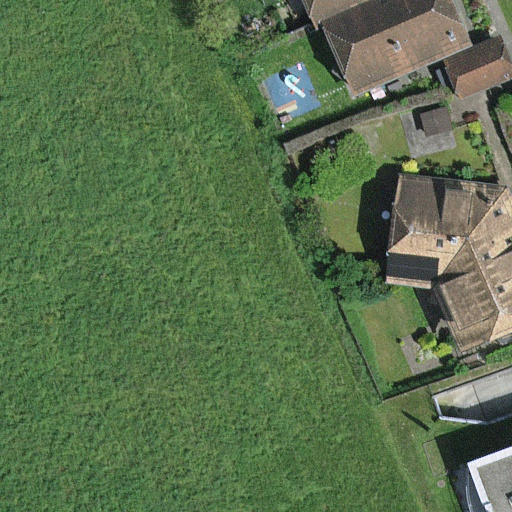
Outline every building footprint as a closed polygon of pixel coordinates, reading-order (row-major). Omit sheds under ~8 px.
[(312,0),(321,22),(376,0),(312,0)] [(349,91),(467,44),(448,0),(376,0),(321,22),(349,91)] [(511,73),(511,70),(499,40),(450,62),(464,94),(511,73)] [(388,278),(439,286),(464,345),(511,324),(511,197),(508,188),(402,174),(388,278)] [(511,511),(511,415),(447,438),(472,511),(511,511)]
